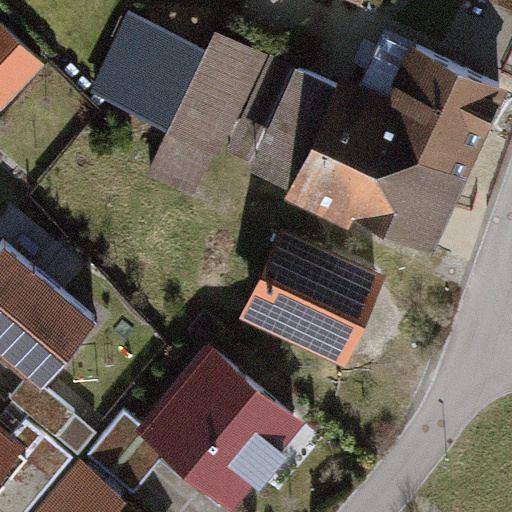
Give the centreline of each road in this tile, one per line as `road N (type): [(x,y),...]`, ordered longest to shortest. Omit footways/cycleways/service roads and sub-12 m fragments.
road 1 (residential): [(472,340),(445,405),(372,511)]
road 2 (residential): [(511,219),(472,340)]
